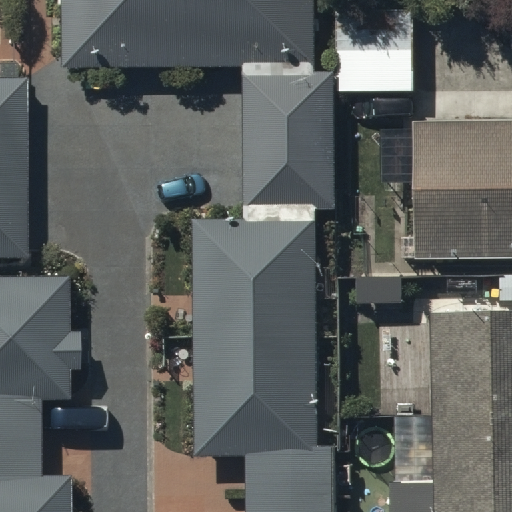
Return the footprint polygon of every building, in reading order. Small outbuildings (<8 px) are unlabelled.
[(65,0),(66,75),(244,75),(244,231),(197,231),(197,463),(247,463),(247,511),(335,511),(336,456),(319,456),(319,217),(339,217),(339,81),(317,81),(317,0),(65,0)] [(0,267),(27,268),(27,87),(0,86),(0,267)] [(511,128),(417,128),(417,268),(511,267),(511,128)] [(69,287),(0,287),(0,511),(71,511),(72,482),(39,482),(39,411),(70,411),(70,380),(80,380),(80,338),(69,338),(69,287)] [(511,511),(511,321),(435,321),(432,511),(511,511)]
